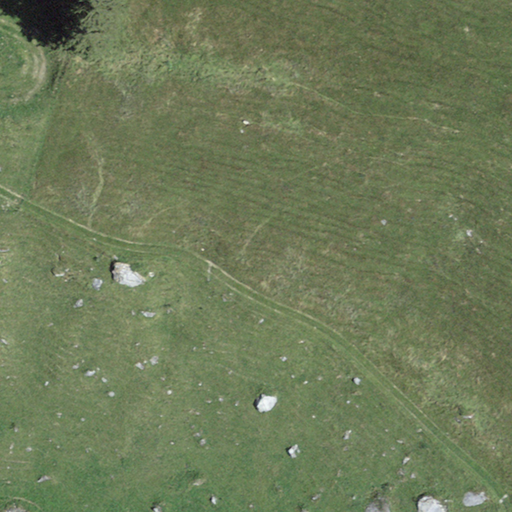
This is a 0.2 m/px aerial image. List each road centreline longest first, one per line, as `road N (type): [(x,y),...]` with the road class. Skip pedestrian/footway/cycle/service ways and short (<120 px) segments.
road 1 (track): [(506,511),(483,472),(327,323),(179,250),(103,232),(0,184)]
road 2 (track): [(0,94),(18,96),(36,85),(41,62),(30,40),(0,23)]
